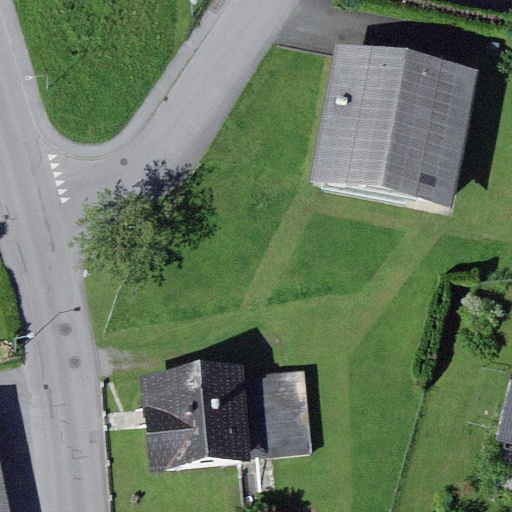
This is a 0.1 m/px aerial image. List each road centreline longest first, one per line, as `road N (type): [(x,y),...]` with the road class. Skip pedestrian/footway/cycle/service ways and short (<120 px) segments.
road 1 (residential): [(44,214),(105,196),(156,165),(277,0)]
road 2 (residential): [(90,511),(73,354),(44,214)]
road 3 (residential): [(44,214),(0,71)]
